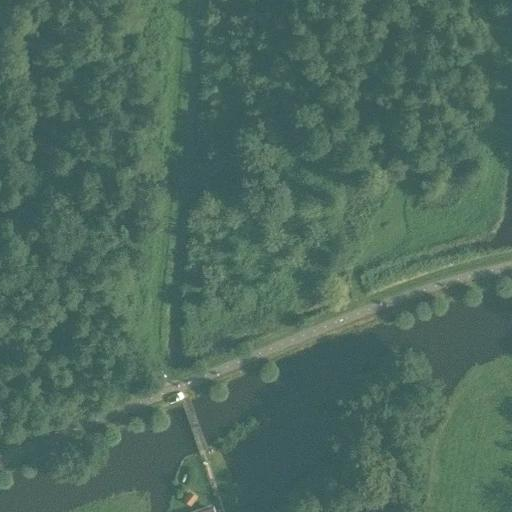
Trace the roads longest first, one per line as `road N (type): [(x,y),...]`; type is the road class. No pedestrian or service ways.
road 1 (track): [(182,0),(158,317),(164,374),(177,384)]
road 2 (track): [(508,54),(491,191),(481,208),(412,221)]
